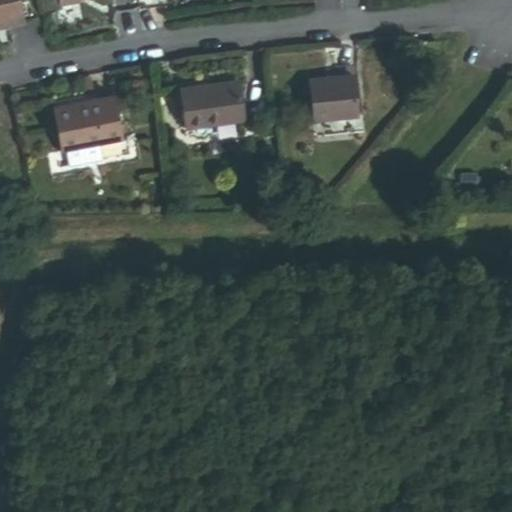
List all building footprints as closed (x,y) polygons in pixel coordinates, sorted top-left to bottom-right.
[(29,27),(21,0),(0,0),(0,29),(13,26),(14,30),(29,27)] [(110,1),(109,0),(67,0),(71,13),(88,9),(87,6),(110,1)] [(361,125),(361,84),(317,84),(317,126),(361,125)] [(195,135),(249,128),(243,85),(190,92),(195,135)] [(104,151),(127,148),(120,104),(60,113),(67,157),(71,156),(104,151)] [(106,167),(104,151),(71,156),(74,172),(106,167)]
